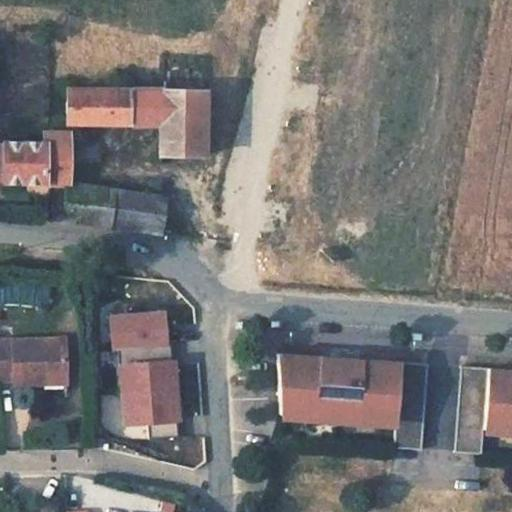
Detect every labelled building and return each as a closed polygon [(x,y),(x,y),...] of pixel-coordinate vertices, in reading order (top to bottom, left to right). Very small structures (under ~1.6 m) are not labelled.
[(205,89),(68,87),(68,122),(159,122),(158,152),(204,153),(205,89)] [(47,130),(41,131),(41,142),(3,141),(2,180),(66,182),(68,182),(68,130),(47,130)] [(68,182),(66,182),(67,209),(78,222),(83,222),(110,226),(115,189),(68,182)] [(163,197),(115,189),(110,226),(158,233),(163,197)] [(8,282),(8,302),(49,302),(50,283),(8,282)] [(169,344),(168,328),(163,328),(162,311),(109,316),(111,349),(117,348),(169,344)] [(64,338),(0,340),(0,379),(14,379),(14,384),(36,384),(36,375),(65,374),(64,338)] [(175,389),(172,360),(171,360),(169,344),(117,348),(121,393),(175,389)] [(319,354),(276,351),(279,412),(294,413),(294,403),(313,405),(312,414),(357,417),(358,407),(376,409),(375,419),(395,420),(393,446),(422,448),(427,362),(360,357),(358,378),(318,375),(319,354)] [(511,367),(460,365),(454,450),(482,452),(483,427),(503,428),(504,418),(511,419),(511,367)] [(65,374),(36,375),(36,384),(65,383),(65,374)] [(177,421),(175,389),(121,393),(123,425),(147,423),(148,440),(177,438),(176,421),(177,421)] [(313,405),(294,403),(294,413),(312,414),(313,405)] [(376,409),(358,407),(357,417),(375,419),(376,409)] [(511,419),(504,418),(503,428),(511,429),(511,419)]
